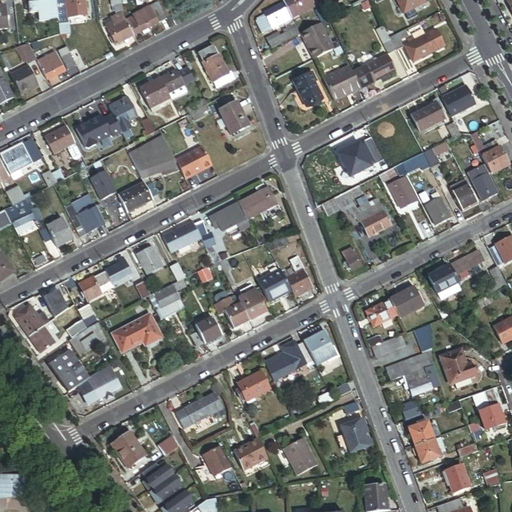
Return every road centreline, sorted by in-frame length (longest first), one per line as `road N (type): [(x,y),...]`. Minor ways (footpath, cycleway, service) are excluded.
road 1 (residential): [(285,155),(0,301)]
road 2 (residential): [(336,301),(55,446)]
road 3 (tertiary): [(0,132),(229,13)]
road 4 (residential): [(492,47),(285,155)]
road 5 (residential): [(414,511),(336,301)]
road 6 (residential): [(511,210),(336,301)]
road 7 (residential): [(336,301),(285,155)]
road 8 (residential): [(285,155),(229,13)]
